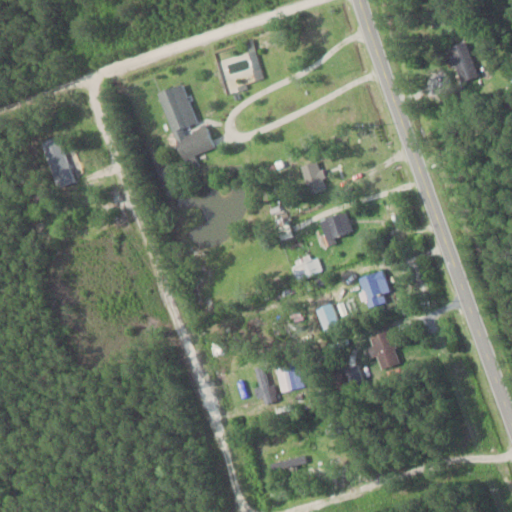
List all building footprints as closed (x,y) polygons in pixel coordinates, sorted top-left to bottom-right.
[(454,82),(476,77),(467,41),(445,47),(454,82)] [(156,92),(184,167),(194,163),(192,156),(213,148),(205,127),(184,135),(181,128),(196,122),(182,83),(156,92)] [(39,143),(56,188),(76,180),(58,136),(39,143)] [(328,187),(315,160),(298,168),(311,195),(328,187)] [(326,242),(353,233),(345,210),(319,220),(326,242)] [(392,299),(381,268),(355,278),(366,308),(392,299)] [(400,363),(388,329),(367,336),(379,370),(400,363)] [(282,390),(304,386),(300,362),(278,366),(282,390)]
